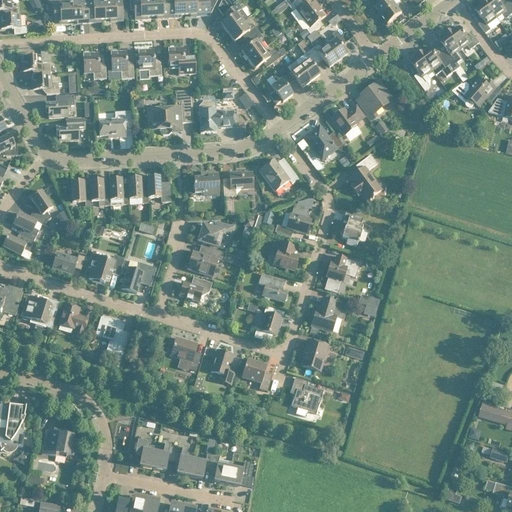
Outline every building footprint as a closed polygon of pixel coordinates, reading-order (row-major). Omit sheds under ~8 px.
[(0,0),(0,11),(4,11),(5,18),(20,17),(25,16),(25,10),(11,11),(10,0),(0,0)] [(126,10),(122,11),(121,0),(117,0),(104,1),(105,21),(115,20),(116,23),(123,22),(122,18),(127,18),(126,10)] [(152,18),(150,0),(131,0),(129,0),(130,12),(134,11),(135,21),(142,21),(142,19),(152,18)] [(169,19),(167,0),(150,0),(152,18),(162,17),(162,20),(169,19)] [(186,16),(184,0),(167,0),(169,19),(175,19),(175,17),(186,16)] [(210,17),(218,0),(184,0),(186,16),(196,15),(196,18),(210,17)] [(231,0),(222,0),(218,10),(223,17),(225,15),(236,7),(234,4),(231,0)] [(308,0),(302,5),(298,0),(289,8),(293,13),(296,11),(302,20),(319,8),(312,0),(308,0)] [(381,17),(396,6),(390,0),(378,0),(377,1),(380,5),(375,9),(381,17)] [(407,0),(410,3),(415,10),(425,2),(423,0),(407,0)] [(487,0),(484,3),(497,20),(502,16),(505,20),(511,15),(511,10),(507,4),(503,7),(497,0),(487,0)] [(105,21),(104,1),(87,2),(88,24),(95,24),(95,21),(105,21)] [(88,24),(87,2),(71,3),(72,23),(82,22),(82,25),(88,24)] [(72,23),(71,3),(53,4),(55,26),(62,26),(62,23),(72,23)] [(480,8),(475,11),(483,22),(479,25),(486,35),(500,24),(497,20),(484,3),(479,6),(480,8)] [(248,19),(241,11),(238,6),(236,7),(225,15),(229,20),(221,26),(227,34),(243,23),(248,19)] [(402,15),(396,6),(381,17),(387,26),(402,15)] [(326,17),(319,8),(302,20),(309,29),(306,31),(310,36),(320,29),(316,24),(326,17)] [(5,18),(0,17),(0,19),(1,30),(14,30),(14,35),(27,35),(26,28),(20,29),(20,17),(5,18)] [(244,36),(248,41),(258,33),(253,26),(249,26),(246,28),(243,23),(227,34),(234,43),(244,36)] [(454,30),(449,34),(461,51),(467,47),(471,51),(479,45),(472,35),(467,39),(459,28),(455,31),(454,30)] [(335,41),(326,47),(338,63),(347,56),(339,46),(344,42),(337,32),(332,36),(335,41)] [(248,62),(263,50),(260,46),(262,44),(263,40),(258,33),(248,41),(251,45),(241,53),(248,62)] [(444,39),(440,42),(448,53),(443,56),(454,71),(455,73),(461,69),(457,64),(461,62),(456,55),(461,51),(449,34),(444,38),(444,39)] [(314,49),(309,52),(317,62),(322,59),(329,69),(338,63),(326,47),(323,50),(320,47),(317,47),(314,49)] [(425,52),(420,55),(433,72),(436,77),(442,73),(446,77),(454,71),(443,56),(439,60),(430,49),(426,53),(425,52)] [(194,58),(184,59),(183,50),(168,50),(169,70),(178,69),(178,76),(182,76),(195,75),(194,63),(194,58)] [(264,63),(268,68),(281,58),(278,53),(276,54),(275,51),(271,51),(266,55),(263,50),(248,62),(254,71),(264,63)] [(161,65),(160,65),(154,65),(153,51),(138,52),(139,71),(148,71),(149,78),(161,77),(161,65)] [(312,66),(317,62),(309,52),(296,63),(299,67),(311,83),(320,76),(312,66)] [(133,66),(132,66),(126,67),(126,53),(111,54),(112,73),(121,73),(121,80),(134,79),(133,66)] [(105,68),(104,68),(99,68),(98,55),(83,56),(84,75),(93,74),(93,82),(106,81),(105,68)] [(416,60),(411,63),(419,74),(414,78),(425,92),(431,88),(424,79),(433,72),(420,55),(415,59),(416,60)] [(23,73),(31,72),(36,72),(37,78),(50,77),(50,65),(42,65),(41,58),(22,59),(23,73)] [(302,89),(311,83),(299,67),(291,74),(287,69),(282,73),(289,83),(294,79),(302,89)] [(285,86),(289,83),(282,73),(273,79),(277,84),(271,88),(275,93),(269,97),(276,106),(281,102),(282,104),(292,96),(285,86)] [(50,77),(37,78),(31,78),(32,91),(46,90),(46,96),(59,96),(58,83),(51,84),(51,77),(50,77)] [(463,85),(452,93),(466,105),(466,106),(466,107),(467,108),(468,109),(469,109),(470,109),(472,109),(473,108),(475,105),(479,109),(496,89),(487,82),(485,84),(479,79),(469,91),(468,90),(469,89),(469,88),(469,87),(469,86),(468,86),(467,85),(466,85),(464,85),(464,86),(463,85)] [(390,99),(379,84),(368,92),(370,93),(363,98),(369,107),(364,110),(371,121),(377,117),(374,114),(381,109),(380,107),(390,99)] [(233,100),(233,94),(232,90),(223,91),(223,100),(233,100)] [(181,125),(193,124),(191,92),(175,93),(176,109),(148,111),(150,132),(160,131),(160,134),(163,137),(169,137),(171,134),(171,131),(181,130),(181,125)] [(60,103),(45,104),(46,114),(48,114),(48,120),(68,119),(67,108),(74,107),(73,97),(60,98),(60,103)] [(498,101),(488,114),(503,118),(509,120),(509,121),(509,122),(510,122),(510,123),(511,123),(511,124),(511,123),(511,99),(508,99),(507,103),(498,101)] [(200,105),(198,108),(200,135),(216,134),(216,130),(234,129),(233,113),(215,114),(215,107),(213,104),(210,102),(203,103),(200,105)] [(333,122),(336,125),(344,137),(357,128),(355,125),(364,119),(356,107),(347,114),(344,110),(330,120),(332,122),(333,122)] [(125,132),(131,132),(132,132),(130,113),(115,114),(115,122),(99,123),(99,138),(115,137),(115,138),(116,139),(125,138),(125,132)] [(84,131),(84,121),(71,121),(71,127),(56,128),(56,138),(59,137),(59,143),(78,142),(78,131),(84,131)] [(333,134),(332,135),(327,138),(319,128),(304,139),(320,160),(326,155),(328,157),(342,146),(333,134)] [(0,141),(0,155),(1,154),(3,157),(2,158),(3,158),(4,157),(20,158),(20,157),(17,157),(17,145),(16,146),(14,147),(9,137),(0,141)] [(359,173),(350,180),(357,190),(354,192),(358,197),(361,195),(367,202),(371,199),(372,200),(374,199),(373,198),(381,192),(367,173),(377,165),(370,157),(356,168),(359,173)] [(298,180),(286,163),(279,168),(274,161),(259,172),(274,193),(289,182),(292,185),(298,180)] [(194,185),(194,195),(203,195),(203,200),(219,200),(218,175),(208,176),(208,174),(201,174),(201,178),(194,179),(195,185),(194,185)] [(230,181),(223,181),(224,199),(236,198),(235,191),(253,190),(252,175),(237,175),(236,174),(229,175),(230,181)] [(159,179),(147,179),(147,191),(148,200),(161,199),(161,204),(171,204),(170,187),(160,188),(159,179)] [(128,181),(128,185),(129,206),(148,205),(148,200),(147,191),(141,192),(141,180),(128,181)] [(129,206),(128,185),(122,186),(122,181),(109,182),(109,194),(110,207),(129,206)] [(90,183),(90,195),(91,203),(99,203),(99,208),(110,207),(109,194),(103,194),(103,182),(90,183)] [(85,209),(92,209),(91,203),(90,195),(84,195),(84,183),(71,184),(72,204),(85,203),(85,209)] [(37,210),(32,221),(37,223),(48,229),(49,227),(45,225),(46,223),(51,220),(47,213),(53,209),(41,192),(30,200),(37,210)] [(311,222),(305,220),(308,210),(296,207),(293,216),(290,215),(286,229),(277,227),(275,233),(291,238),(293,232),(306,236),(311,222)] [(34,230),(37,223),(32,221),(19,215),(13,226),(24,232),(21,237),(34,243),(38,233),(37,231),(34,230)] [(344,230),(344,231),(343,231),(342,231),(341,232),(340,233),(340,234),(340,235),(340,236),(341,236),(341,237),(342,237),(342,239),(346,240),(347,241),(346,245),(356,248),(358,243),(359,244),(362,233),(361,233),(362,229),(360,228),(363,221),(345,216),(343,223),(347,225),(345,230),(344,230)] [(258,217),(254,231),(259,232),(263,219),(258,217)] [(105,229),(97,226),(94,235),(102,238),(105,229)] [(203,226),(198,243),(222,250),(224,245),(229,242),(233,229),(226,226),(224,233),(203,226)] [(29,253),(32,246),(36,248),(37,245),(34,243),(21,237),(19,242),(8,237),(2,249),(21,258),(24,251),(29,253)] [(295,249),(287,247),(273,242),(269,254),(276,256),(273,266),(294,272),(294,271),(296,271),(298,265),(296,264),(298,258),(292,256),(295,249)] [(223,263),(226,255),(207,249),(204,256),(193,253),(187,271),(212,279),(218,261),(223,263)] [(57,255),(52,269),(72,276),(74,270),(81,272),(85,258),(78,256),(77,261),(57,255)] [(111,275),(119,278),(124,260),(114,257),(112,262),(92,256),(88,268),(92,270),(89,280),(104,285),(105,282),(109,283),(111,275)] [(328,279),(324,291),(338,296),(342,284),(345,276),(355,279),(360,265),(346,261),(336,258),(334,265),(330,264),(326,279),(328,279)] [(151,285),(156,270),(130,262),(121,290),(137,295),(141,282),(151,285)] [(265,288),(262,296),(262,297),(264,298),(264,300),(269,301),(270,300),(284,304),(284,302),(286,301),(288,297),(286,296),(287,294),(282,292),(285,282),(261,275),(258,286),(265,288)] [(209,294),(212,285),(194,280),(193,283),(194,285),(191,286),(183,284),(179,298),(199,304),(200,299),(209,294)] [(16,317),(22,295),(16,293),(16,291),(5,287),(4,290),(1,289),(1,288),(0,287),(0,320),(1,321),(4,313),(16,317)] [(361,297),(359,304),(377,310),(379,302),(361,297)] [(51,331),(59,304),(43,299),(42,303),(27,299),(22,318),(31,321),(30,324),(51,331)] [(335,303),(323,300),(320,307),(321,308),(319,313),(316,312),(311,327),(332,334),(332,333),(330,333),(335,318),(340,320),(343,318),(348,304),(336,300),(335,303)] [(65,306),(59,326),(73,330),(74,329),(77,330),(75,337),(81,339),(84,332),(88,319),(77,316),(79,310),(65,306)] [(256,330),(254,339),(270,344),(273,336),(276,337),(281,319),(277,318),(279,312),(266,308),(264,314),(266,315),(261,332),(256,330)] [(114,361),(118,362),(116,368),(119,369),(121,363),(127,342),(120,340),(124,326),(123,323),(103,317),(101,319),(96,335),(97,338),(110,342),(106,355),(107,357),(113,359),(114,361)] [(496,323),(486,320),(485,325),(494,329),(496,323)] [(176,339),(170,358),(191,364),(189,371),(196,373),(201,356),(195,354),(197,346),(176,339)] [(305,354),(301,368),(320,373),(327,347),(307,341),(303,354),(305,354)] [(360,361),(362,355),(350,350),(348,356),(360,361)] [(217,352),(211,373),(220,376),(218,383),(231,387),(234,375),(227,373),(232,356),(217,352)] [(247,361),(241,379),(261,385),(259,391),(267,393),(272,376),(265,374),(267,367),(247,361)] [(193,389),(196,379),(188,377),(185,387),(193,389)] [(316,416),(323,392),(307,387),(308,383),(295,379),(291,391),(296,393),(294,400),(293,400),(291,408),(297,410),(296,416),(306,419),(308,413),(316,416)] [(25,412),(26,409),(25,409),(25,411),(0,405),(0,443),(1,443),(1,444),(1,446),(1,448),(2,450),(0,452),(1,452),(3,451),(4,452),(6,453),(8,453),(10,453),(12,453),(14,452),(15,450),(16,448),(22,449),(24,433),(18,432),(18,428),(20,428),(21,427),(22,425),(23,421),(24,419),(25,415),(25,412)] [(511,414),(482,406),(479,418),(507,426),(505,431),(511,432),(511,414)] [(44,442),(42,455),(55,458),(56,454),(69,457),(69,456),(73,457),(76,441),(72,440),(73,437),(71,437),(72,433),(54,430),(53,433),(51,443),(44,442)] [(152,471),(156,448),(149,447),(150,442),(145,441),(145,443),(137,442),(135,455),(141,457),(139,467),(141,468),(152,471)] [(167,462),(173,463),(176,449),(170,448),(170,446),(165,445),(164,450),(156,448),(152,471),(163,473),(163,472),(165,473),(167,462)] [(236,445),(235,453),(241,454),(243,446),(236,445)] [(31,449),(26,448),(25,451),(23,453),(21,456),(19,458),(16,459),(13,460),(27,468),(31,449)] [(189,478),(193,461),(194,456),(187,454),(188,449),(182,448),(182,451),(176,449),(173,463),(179,464),(177,475),(178,475),(178,476),(189,478)] [(208,448),(206,455),(213,456),(214,449),(208,448)] [(501,462),(503,454),(493,450),(490,459),(501,462)] [(204,470),(210,471),(213,457),(206,456),(205,463),(193,461),(189,478),(200,481),(200,480),(202,480),(204,470)] [(227,486),(230,469),(231,464),(219,461),(219,458),(213,457),(210,471),(216,472),(214,482),(216,483),(216,484),(227,486)] [(254,479),(250,478),(250,477),(252,467),(250,467),(251,465),(244,463),(242,471),(230,469),(227,486),(237,488),(237,487),(239,488),(240,484),(245,485),(244,488),(252,489),(254,479)] [(511,511),(511,489),(496,484),(493,495),(504,498),(500,509),(511,511)] [(462,499),(455,496),(457,492),(450,489),(445,501),(459,506),(462,499)] [(117,507),(116,511),(143,511),(146,501),(135,499),(135,500),(133,499),(131,507),(118,504),(117,507)] [(157,503),(146,501),(143,511),(156,511),(158,504),(156,504),(157,503)]
